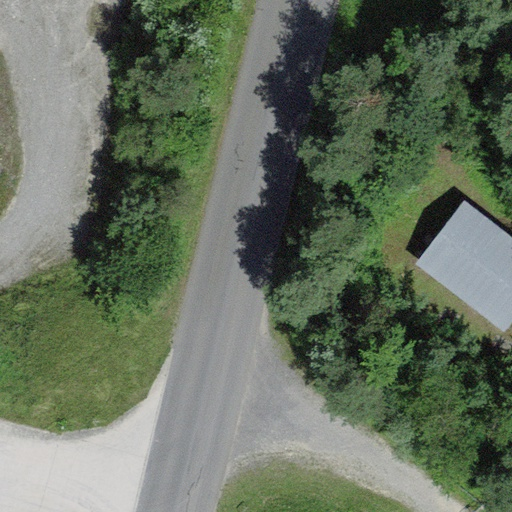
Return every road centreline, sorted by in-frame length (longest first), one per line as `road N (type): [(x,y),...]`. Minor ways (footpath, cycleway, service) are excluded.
road 1 (unclassified): [(298,0),(171,511)]
road 2 (unknown): [(206,371),(451,489),(471,511)]
